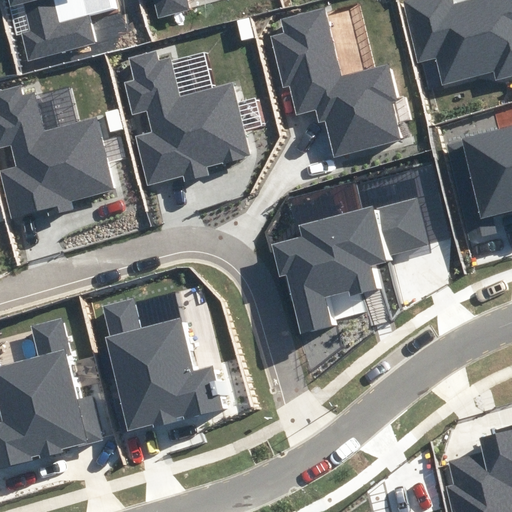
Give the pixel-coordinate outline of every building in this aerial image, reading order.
[(21,34),(27,61),(96,45),(89,15),(111,10),(109,0),(13,0),(14,5),(24,2),(31,32),(21,34)] [(153,0),(156,11),(187,3),(186,0),(153,0)] [(450,0),(411,0),(403,2),(419,66),(437,61),(443,84),(495,71),(496,77),(511,73),(511,0),(471,0),(451,5),(450,0)] [(286,34),(273,37),(293,115),(321,107),(334,157),(401,139),(382,67),(343,77),(325,8),(282,19),(286,34)] [(136,138),(149,184),(180,176),(181,182),(208,175),(207,169),(251,157),(231,87),(183,100),(172,60),(160,63),(157,54),(131,61),(136,80),(126,83),(134,115),(148,112),(153,133),(136,138)] [(0,170),(0,171),(13,218),(43,209),(45,215),(72,208),(70,202),(114,189),(95,120),(47,133),(35,93),(23,96),(20,87),(0,92),(0,147),(11,145),(17,166),(0,170)] [(511,128),(448,146),(469,222),(511,210),(511,128)] [(285,274),(301,332),(331,324),(324,297),(349,291),(350,296),(379,288),(372,260),(429,245),(417,199),(375,210),(374,207),(297,227),(300,237),(272,245),(280,276),(285,274)] [(112,337),(107,338),(129,430),(155,424),(156,426),(184,420),(184,417),(220,408),(210,367),(192,371),(180,321),(141,330),(134,301),(105,308),(112,337)] [(65,357),(56,321),(29,327),(37,358),(0,366),(0,409),(3,423),(0,424),(0,467),(63,452),(62,448),(102,439),(91,395),(75,399),(65,357)] [(511,511),(511,428),(481,436),(485,452),(450,461),(456,484),(447,486),(453,511),(511,511)]
